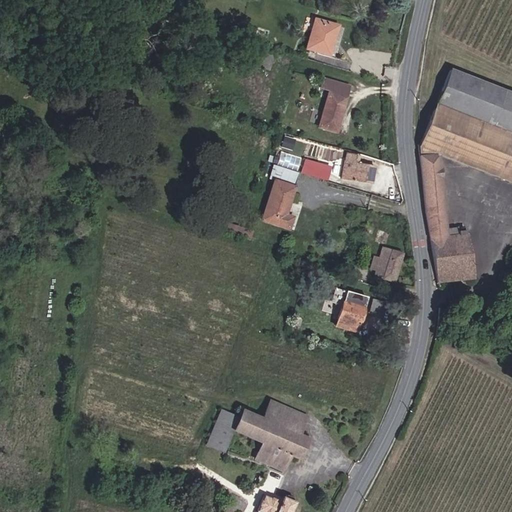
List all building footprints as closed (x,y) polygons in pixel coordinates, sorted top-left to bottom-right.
[(306,50),(330,56),(339,25),(314,19),(306,50)] [(511,90),(449,65),(432,113),(428,111),(423,125),(428,126),(420,151),(425,208),(436,282),(474,278),(469,233),(467,234),(466,226),(457,227),(457,234),(449,235),(439,151),(454,157),(470,113),(511,130),(511,90)] [(330,99),(322,128),(337,132),(350,87),(306,74),(302,87),(313,90),(316,95),(330,99)] [(316,95),(313,90),(302,87),(301,91),(316,95)] [(454,157),(511,178),(511,130),(470,113),(454,157)] [(283,146),(293,148),(295,139),(284,137),(283,146)] [(277,166),(299,170),(301,156),(280,152),(277,166)] [(299,172),(310,175),(312,160),(302,158),(299,172)] [(342,177),(372,180),(373,162),(343,158),(342,177)] [(273,165),(270,177),(295,184),(299,172),(273,165)] [(294,219),(283,216),(293,188),(275,182),(263,221),(290,230),(294,219)] [(71,241),(80,243),(81,235),(72,234),(71,241)] [(369,274),(395,280),(400,253),(389,251),(388,255),(374,251),(369,274)] [(352,330),(352,326),(358,305),(340,301),(334,327),(352,330)] [(462,338),(467,341),(471,336),(466,333),(462,338)] [(262,423),(298,436),(305,416),(268,404),(262,423)] [(286,469),(291,456),(298,436),(262,423),(241,416),(233,438),(262,446),(257,460),(286,469)] [(291,456),(300,459),(307,440),(298,436),(291,456)] [(244,484),(252,486),(256,470),(225,462),(213,458),(211,462),(214,463),(212,472),(224,475),(225,471),(246,477),(244,484)] [(141,496),(159,501),(162,490),(144,485),(141,496)] [(292,511),(294,507),(291,506),(293,502),(286,499),(284,503),(281,501),(279,506),(264,500),(258,511),(292,511)]
